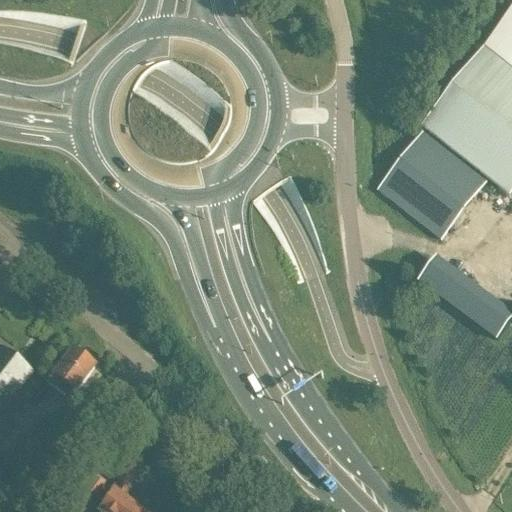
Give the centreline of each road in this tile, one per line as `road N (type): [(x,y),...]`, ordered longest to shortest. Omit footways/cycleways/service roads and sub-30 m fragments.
road 1 (unclassified): [(344,134),(361,307),(412,440),(456,511)]
road 2 (primary): [(202,295),(263,416),(355,511)]
road 3 (residential): [(0,234),(187,398)]
road 4 (primary): [(399,511),(337,445),(262,331)]
road 5 (primary): [(84,145),(106,184),(158,217),(202,295)]
road 6 (primary): [(262,331),(244,307),(210,192)]
road 7 (primary): [(262,331),(226,188)]
road 8 (primary): [(161,28),(155,44),(108,84),(99,128)]
